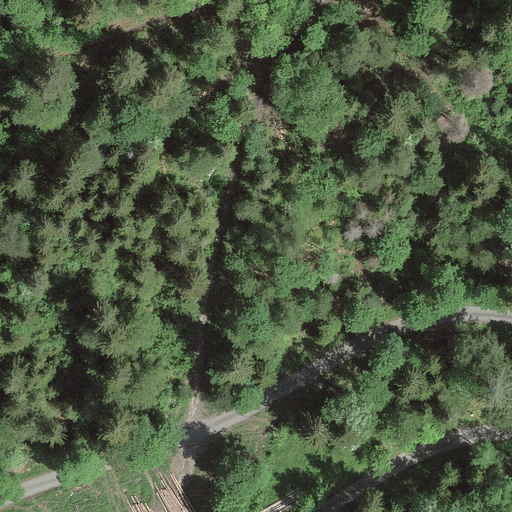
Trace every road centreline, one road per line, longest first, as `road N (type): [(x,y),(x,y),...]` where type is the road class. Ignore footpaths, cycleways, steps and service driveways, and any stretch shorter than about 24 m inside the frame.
road 1 (unclassified): [(0,501),(220,422),(378,336),(452,316),(511,317)]
road 2 (track): [(198,430),(200,336),(234,167),(272,70),(313,5),(326,0)]
road 3 (unclassified): [(511,431),(424,450),(321,511)]
